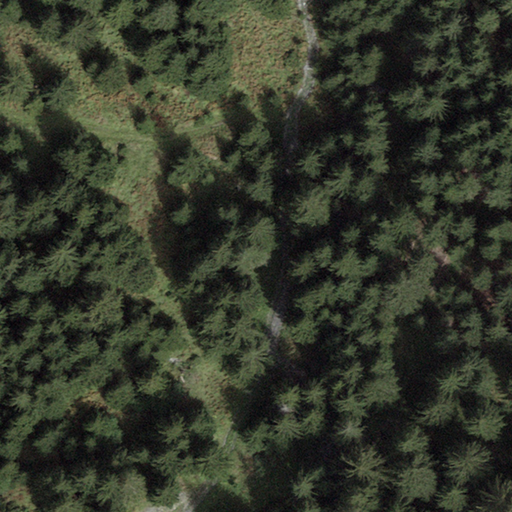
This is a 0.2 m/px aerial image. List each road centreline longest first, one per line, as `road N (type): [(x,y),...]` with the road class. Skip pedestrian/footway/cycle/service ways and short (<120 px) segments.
road 1 (track): [(243,511),(297,467),(368,430),(413,429),(511,458)]
road 2 (track): [(189,511),(232,444),(262,370)]
